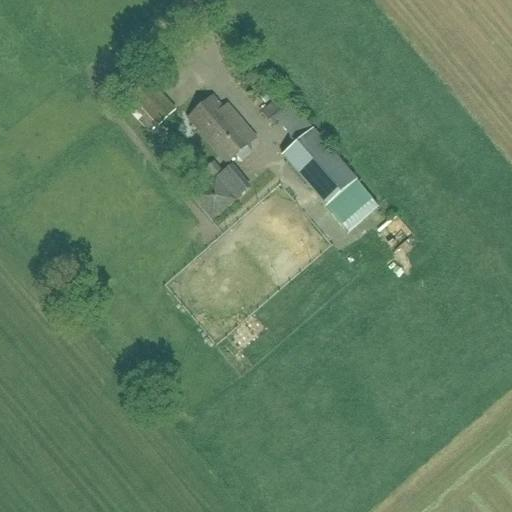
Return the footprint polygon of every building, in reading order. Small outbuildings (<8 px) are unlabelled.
[(140,76),(124,92),(158,128),(174,112),(140,76)] [(256,140),(236,117),(226,105),(222,109),(212,97),(186,120),(226,166),(234,159),(237,163),(241,163),(251,155),(251,150),(248,147),(256,140)] [(268,105),(260,112),(259,112),(271,126),(276,122),(286,114),(283,110),(274,100),(268,105)] [(312,130),(282,156),(348,233),(379,206),(312,130)] [(229,181),(242,170),(235,161),(221,172),(229,181)] [(234,190),(249,184),(245,173),(229,180),(234,190)] [(212,220),(235,202),(217,179),(194,197),(212,220)]
